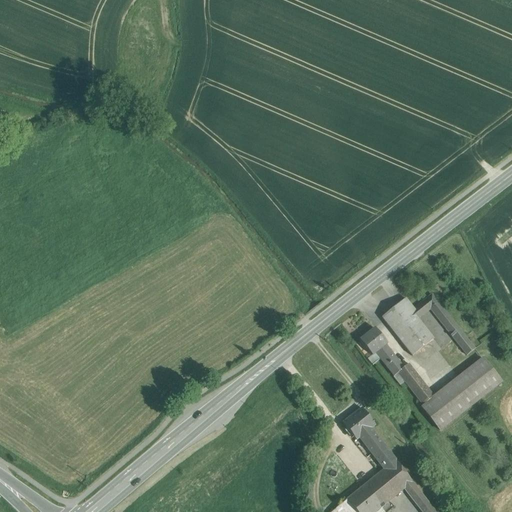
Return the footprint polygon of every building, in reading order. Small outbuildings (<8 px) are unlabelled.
[(413,311),(410,313),(418,322),(429,314),(441,305),(433,295),(413,311)] [(377,319),(411,359),(435,342),(418,322),(410,313),(413,311),(403,299),(377,319)] [(441,305),(429,314),(465,359),(476,350),(441,305)] [(387,344),(375,329),(360,341),(372,356),(376,353),(386,346),(387,344)] [(404,369),(386,346),(376,353),(394,377),(398,374),(397,373),(404,369)] [(423,406),(421,407),(440,431),(502,383),(483,359),(434,397),(423,406)] [(404,369),(397,373),(398,374),(405,383),(423,406),(434,397),(409,365),(404,369)] [(405,383),(398,374),(394,377),(401,386),(405,383)] [(395,461),(399,460),(374,425),(376,423),(363,405),(340,420),(353,440),(361,434),(387,468),(395,461)] [(387,468),(363,488),(374,502),(380,509),(403,491),(413,483),(395,461),(387,468)] [(435,511),(413,483),(403,491),(418,510),(419,511),(435,511)] [(363,488),(348,500),(357,511),(361,511),(374,502),(363,488)] [(357,511),(348,500),(332,511),(357,511)] [(376,511),(380,509),(374,502),(361,511),(376,511)]
